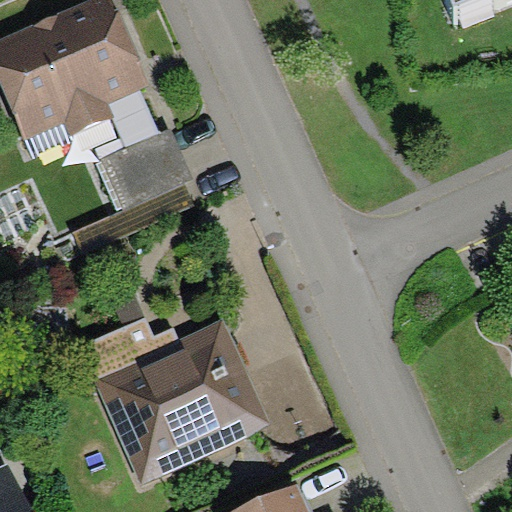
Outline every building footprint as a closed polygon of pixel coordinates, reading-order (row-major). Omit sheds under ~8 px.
[(109,103),(151,85),(113,0),(87,0),(0,38),(0,86),(24,141),(64,124),(70,138),(115,117),(109,103)] [(193,179),(170,129),(102,160),(125,210),(193,179)] [(146,317),(134,287),(111,297),(124,327),(146,317)] [(124,327),(82,346),(97,380),(137,362),(135,358),(179,339),(174,328),(155,336),(146,317),(124,327)] [(143,482),(270,424),(223,319),(179,339),(135,358),(137,362),(97,380),(143,482)] [(0,466),(0,511),(31,511),(8,463),(0,466)] [(309,511),(297,483),(233,511),(309,511)]
